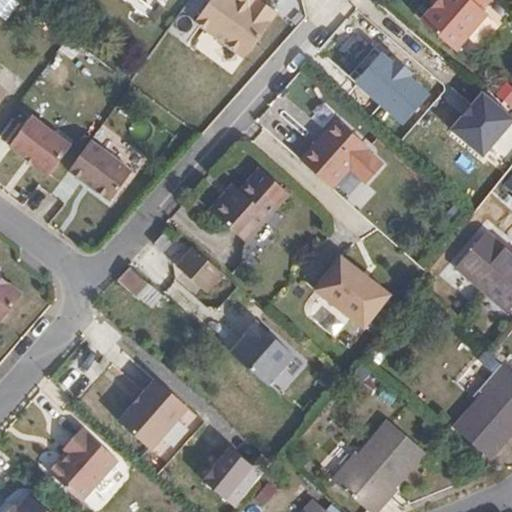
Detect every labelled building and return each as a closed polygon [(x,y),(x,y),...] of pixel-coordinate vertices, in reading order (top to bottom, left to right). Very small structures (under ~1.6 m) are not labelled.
[(210,0),(195,22),(243,57),(275,11),(260,0),(210,0)] [(492,0),(439,0),(420,22),(455,53),(488,16),(483,11),(492,0)] [(349,81),(353,84),(378,58),(387,66),(390,62),(376,50),(367,51),(349,72),(349,81)] [(378,58),(353,84),(356,87),(369,98),(399,124),(422,98),(387,66),(378,58)] [(464,80),(455,91),(481,114),(491,103),(464,80)] [(369,98),(356,87),(352,91),(364,103),(369,98)] [(481,114),(455,91),(447,102),(462,116),(504,154),(511,160),(511,147),(479,118),(481,114)] [(71,145),(32,117),(10,146),(50,175),(71,145)] [(334,121),(297,163),(330,191),(366,148),(334,121)] [(134,170),(92,140),(70,169),(112,200),(134,170)] [(484,178),(493,187),(511,164),(511,160),(504,154),(484,178)] [(230,193),(227,190),(224,188),(204,211),(240,243),(274,205),(281,196),(252,170),(245,178),(234,190),(230,193)] [(476,275),(485,283),(506,299),(511,292),(511,241),(504,235),(500,239),(481,225),(455,257),(476,275)] [(174,238),(166,232),(154,245),(162,253),(174,238)] [(341,256),(314,288),(362,328),(389,296),(341,256)] [(126,268),(115,281),(129,293),(140,280),(126,268)] [(211,276),(188,301),(199,310),(221,285),(211,276)] [(0,326),(23,296),(7,284),(4,289),(0,285),(0,326)] [(253,320),(226,351),(266,386),(293,354),(253,320)] [(482,387),(454,421),(490,449),(511,421),(511,363),(500,354),(477,383),(482,387)] [(186,409),(154,381),(118,422),(150,451),(186,409)] [(353,445),(330,473),(374,508),(390,489),(384,484),(419,443),(387,416),(359,450),(353,445)] [(118,461),(83,429),(65,450),(70,454),(63,462),(52,475),(82,502),(118,461)] [(67,452),(59,460),(63,462),(70,454),(67,452)] [(49,511),(29,494),(17,508),(14,505),(8,511),(49,511)] [(307,511),(306,511),(334,511),(313,494),(303,507),(307,511)] [(10,501),(0,511),(8,511),(14,505),(10,501)]
